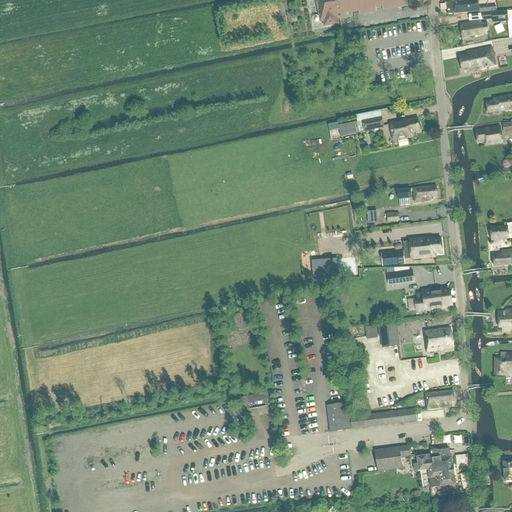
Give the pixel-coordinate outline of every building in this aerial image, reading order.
[(324,22),(325,26),(334,24),(333,20),(352,16),(352,13),(355,12),(352,0),(316,0),(320,22),(324,22)] [(369,0),(352,0),(355,12),(358,12),(359,15),(371,13),(369,0)] [(405,0),(369,0),(371,13),(376,12),(375,9),(382,7),(383,11),(407,6),(405,0)] [(477,0),(452,0),(453,2),(452,2),(452,3),(446,3),(447,14),(453,14),(479,12),(477,0)] [(494,5),(481,6),(481,13),(495,12),(494,5)] [(493,23),(507,22),(506,12),(482,14),(483,21),(493,20),(493,23)] [(488,34),(487,24),(481,24),(480,22),(460,25),(462,38),(488,34)] [(495,66),(491,48),(467,53),(467,56),(459,58),(462,72),(471,70),(471,72),(495,66)] [(499,101),(486,103),(487,114),(511,109),(511,96),(499,98),(499,101)] [(383,128),(381,118),(362,122),(364,132),(383,128)] [(420,132),(418,119),(403,122),(403,121),(389,124),(393,142),(412,138),(411,134),(420,132)] [(338,126),(340,137),(360,133),(358,122),(338,126)] [(511,122),(502,124),(503,127),(504,134),(511,132),(511,122)] [(337,124),(327,126),(329,133),(338,131),(337,124)] [(475,131),(477,143),(484,142),(485,146),(502,144),(500,127),(475,131)] [(413,189),(413,190),(397,192),(398,200),(411,198),(410,192),(413,192),(415,203),(430,201),(430,197),(437,196),(436,186),(413,189)] [(385,214),(386,223),(399,222),(399,213),(385,214)] [(508,240),(508,236),(511,235),(511,223),(506,224),(507,227),(490,228),(491,241),(508,240)] [(404,265),(404,260),(411,259),(425,258),(434,257),(434,254),(442,253),(441,239),(432,240),(432,239),(409,241),(409,242),(403,243),(404,255),(396,256),(395,253),(381,254),(382,267),(404,265)] [(318,241),(310,242),(310,249),(319,249),(318,241)] [(511,264),(511,250),(501,252),(501,255),(492,256),(493,266),(511,264)] [(362,261),(337,262),(337,277),(362,276),(362,261)] [(411,282),(409,272),(394,274),(396,284),(411,282)] [(443,306),(450,305),(448,291),(441,292),(436,293),(436,291),(424,292),(424,294),(417,295),(418,301),(416,302),(418,311),(437,308),(437,310),(443,309),(443,306)] [(511,329),(511,310),(506,311),(506,313),(497,313),(498,328),(502,328),(502,332),(509,332),(509,330),(511,329)] [(397,324),(377,326),(379,338),(380,338),(382,349),(400,346),(397,324)] [(424,332),(427,352),(442,350),(443,348),(453,347),(450,329),(424,332)] [(511,376),(511,354),(500,354),(500,359),(495,359),(495,376),(511,376)] [(454,401),(453,391),(425,394),(427,410),(452,407),(451,402),(454,401)] [(418,412),(426,412),(426,402),(418,401),(418,412)] [(347,404),(326,407),(330,432),(351,430),(347,404)] [(415,410),(409,411),(410,423),(417,422),(415,410)] [(409,411),(402,412),(403,424),(410,423),(409,411)] [(395,412),(389,413),(390,425),(397,424),(395,412)] [(402,412),(395,412),(397,424),(403,424),(402,412)] [(389,413),(382,414),(384,426),(390,425),(389,413)] [(382,414),(376,415),(377,427),(384,426),(382,414)] [(376,415),(369,416),(370,428),(377,427),(376,415)] [(362,416),(356,417),(357,429),(364,428),(362,416)] [(369,416),(362,416),(364,428),(370,428),(369,416)] [(356,417),(349,418),(351,430),(357,429),(356,417)] [(411,458),(410,446),(374,451),(377,473),(403,469),(401,459),(411,458)] [(454,485),(455,485),(454,476),(455,476),(455,471),(454,466),(453,466),(451,457),(450,457),(449,449),(432,452),(432,455),(416,457),(418,472),(428,470),(431,489),(437,488),(439,496),(455,494),(454,485)] [(68,452),(62,453),(65,467),(71,466),(68,452)] [(511,461),(503,462),(504,481),(511,480),(511,461)]
